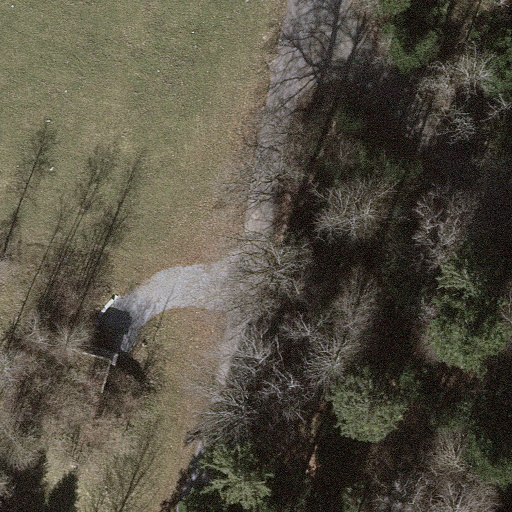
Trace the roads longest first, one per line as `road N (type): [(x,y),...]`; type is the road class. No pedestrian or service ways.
road 1 (track): [(308,0),(190,511)]
road 2 (track): [(511,253),(418,158),(315,0)]
